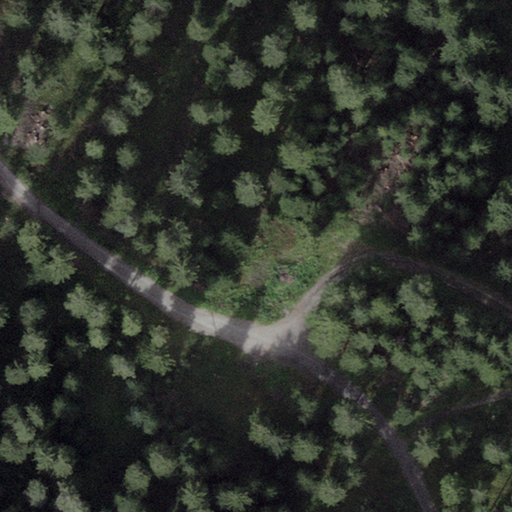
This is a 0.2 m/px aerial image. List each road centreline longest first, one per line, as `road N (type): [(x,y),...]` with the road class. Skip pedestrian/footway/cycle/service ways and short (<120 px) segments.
road 1 (track): [(290,352),(176,315),(65,233),(0,160)]
road 2 (track): [(511,315),(385,255),(332,276),(290,352)]
road 3 (track): [(290,352),(366,406),(405,446)]
